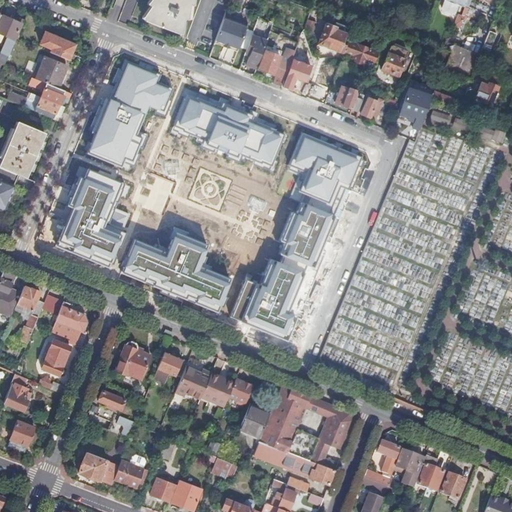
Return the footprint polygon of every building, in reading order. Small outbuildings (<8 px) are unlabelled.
[(155,0),(150,8),(153,10),(145,23),(178,36),(180,20),(184,22),(185,8),(189,9),(189,0),(155,0)] [(445,0),(467,9),(470,0),(445,0)] [(461,28),(463,15),(455,14),(453,27),(461,28)] [(14,22),(0,15),(0,33),(7,37),(0,53),(0,63),(5,66),(16,41),(14,40),(23,22),(15,18),(14,22)] [(244,29),(223,21),(215,42),(236,50),(244,29)] [(312,34),(315,25),(307,21),(303,31),(312,34)] [(339,52),(343,54),(346,47),(341,45),(345,36),(334,32),(335,30),(325,26),(319,45),(338,53),(339,52)] [(480,57),(453,47),(450,56),(444,73),(470,83),(482,57),(487,59),(496,35),(489,33),(481,53),(482,54),(480,57)] [(53,51),(57,39),(46,34),(41,46),(53,51)] [(246,66),(257,71),(267,43),(252,37),(246,53),(250,55),(246,66)] [(68,62),(69,61),(75,47),(57,39),(53,51),(52,54),(68,62)] [(466,41),(463,49),(473,52),(476,44),(466,41)] [(378,54),(348,43),(346,47),(343,54),(352,58),(351,61),(372,69),(378,54)] [(281,88),(293,93),(295,88),(292,86),(296,76),(294,75),(301,59),(302,60),(305,54),(303,53),(305,47),(297,44),(294,52),(281,88)] [(409,61),(408,60),(405,59),(407,55),(406,53),(392,47),(390,48),(381,71),(398,78),(399,75),(403,76),(409,61)] [(273,85),(281,88),(294,52),(287,50),(273,85)] [(273,77),(279,58),(264,53),(258,71),(273,77)] [(125,58),(87,153),(123,168),(126,162),(134,165),(145,138),(137,135),(148,107),(162,113),(172,89),(158,84),(162,73),(125,58)] [(46,84),(58,89),(67,67),(45,59),(36,80),(41,82),(46,84)] [(41,82),(36,80),(32,78),(30,85),(38,88),(41,82)] [(70,101),(72,95),(58,89),(46,84),(41,98),(65,108),(66,109),(70,101)] [(487,117),(497,88),(489,85),(488,88),(480,85),(477,94),(470,91),(466,93),(463,102),(472,106),(470,110),(487,117)] [(342,107),(351,111),(356,97),(356,92),(341,87),(337,97),(345,101),(342,107)] [(285,128),(187,90),(170,131),(269,170),(285,128)] [(413,128),(419,131),(422,123),(423,120),(428,106),(430,102),(431,100),(423,97),(424,95),(409,90),(400,116),(409,119),(411,115),(417,117),(413,128)] [(61,123),(63,117),(61,117),(65,108),(41,98),(31,94),(29,99),(11,92),(7,100),(61,123)] [(454,101),(436,94),(433,93),(431,100),(430,102),(450,110),(454,101)] [(357,113),(362,99),(356,97),(351,111),(357,113)] [(378,114),(383,103),(377,100),(376,103),(367,100),(361,116),(370,119),(373,113),(378,114)] [(428,120),(447,126),(450,116),(431,111),(428,120)] [(0,168),(19,176),(27,179),(45,134),(18,123),(0,164),(0,168)] [(480,126),(476,136),(500,145),(504,135),(480,126)] [(361,157),(302,133),(288,165),(302,170),(291,197),(300,200),(295,213),(292,211),(280,239),(284,241),(276,260),(269,257),(257,285),(246,280),(231,317),(285,340),(295,317),(286,313),(306,265),(312,268),(335,213),(327,210),(337,185),(348,189),(361,157)] [(0,206),(6,209),(7,208),(16,186),(15,186),(19,176),(0,168),(0,206)] [(126,184),(86,168),(54,246),(107,267),(129,214),(116,209),(126,184)] [(133,239),(120,271),(218,311),(232,279),(199,265),(207,245),(172,230),(163,251),(133,239)] [(16,275),(5,270),(0,280),(0,281),(0,312),(11,317),(14,311),(21,293),(10,289),(16,275)] [(23,289),(21,293),(14,311),(22,314),(24,308),(32,311),(25,328),(24,327),(18,341),(27,345),(41,309),(44,304),(37,301),(40,293),(31,290),(30,292),(23,289)] [(47,296),(44,304),(41,309),(58,316),(61,308),(63,303),(47,296)] [(81,349),(87,333),(82,331),(85,323),(82,316),(61,308),(58,316),(51,335),(69,342),(68,344),(81,349)] [(52,341),(47,355),(64,362),(69,348),(52,341)] [(127,343),(125,345),(115,371),(126,376),(127,375),(141,380),(151,354),(137,348),(136,349),(136,346),(135,344),(133,342),(130,342),(127,343)] [(181,378),(185,367),(187,362),(165,353),(154,379),(165,383),(169,374),(175,376),(175,375),(181,378)] [(64,362),(47,355),(41,369),(59,376),(64,362)] [(201,397),(210,374),(201,370),(200,374),(185,367),(181,378),(175,392),(184,396),(186,393),(200,399),(201,397)] [(228,396),(233,384),(225,380),(224,381),(219,379),(219,378),(210,374),(201,397),(224,407),(228,396)] [(25,380),(15,375),(3,404),(23,412),(24,410),(26,410),(28,405),(27,403),(31,394),(26,392),(27,389),(22,387),(25,380)] [(63,396),(65,389),(53,383),(52,385),(49,383),(51,379),(46,377),(45,380),(41,381),(41,380),(38,385),(63,396)] [(242,382),(235,379),(233,384),(228,396),(243,403),(251,386),(250,385),(250,384),(243,380),(242,382)] [(260,439),(258,443),(286,453),(310,396),(297,391),(282,385),(269,416),(260,439)] [(125,395),(117,392),(115,397),(101,392),(98,401),(121,411),(124,401),(123,401),(125,395)] [(317,464),(321,466),(325,457),(329,446),(342,450),(353,421),(350,413),(340,409),(332,406),(327,418),(319,438),(314,449),(292,440),(297,429),(305,409),(310,397),(310,396),(286,453),(287,453),(317,464)] [(327,418),(332,406),(320,401),(310,397),(305,409),(327,418)] [(238,430),(260,439),(269,416),(248,407),(238,430)] [(90,412),(88,418),(100,422),(102,416),(90,412)] [(34,428),(17,421),(7,445),(24,452),(34,428)] [(116,425),(113,432),(129,439),(132,432),(116,425)] [(319,438),(297,429),(292,440),(314,449),(319,438)] [(176,441),(167,438),(159,459),(168,463),(176,441)] [(216,452),(219,445),(212,442),(209,449),(216,452)] [(394,470),(397,461),(394,460),(398,449),(381,442),(376,453),(387,457),(381,473),(383,474),(391,477),(394,470)] [(191,448),(204,453),(206,449),(192,443),(190,447),(191,448)] [(308,477),(329,485),(334,471),(321,466),(317,464),(317,466),(286,455),(287,453),(286,453),(258,443),(253,455),(252,455),(248,463),(251,464),(255,457),(309,476),(308,477)] [(425,459),(401,451),(397,461),(394,470),(406,475),(402,484),(414,488),(420,472),(425,459)] [(217,458),(225,462),(227,455),(219,452),(216,458),(217,458)] [(107,461),(86,453),(78,474),(99,482),(100,481),(112,485),(113,480),(118,469),(106,464),(107,461)] [(133,455),(130,462),(143,467),(146,460),(145,456),(136,453),(133,455)] [(208,461),(215,464),(217,458),(216,458),(210,456),(208,461)] [(426,456),(425,459),(420,472),(422,473),(417,485),(426,488),(434,469),(437,460),(426,456)] [(321,466),(334,471),(337,462),(325,457),(321,466)] [(215,464),(211,474),(225,479),(225,478),(230,479),(232,475),(234,476),(238,467),(225,462),(217,458),(215,464)] [(118,469),(113,480),(120,483),(136,489),(138,484),(140,478),(143,478),(146,471),(143,470),(145,467),(143,467),(130,462),(129,461),(129,462),(121,459),(118,469)] [(434,469),(426,488),(435,492),(443,473),(434,469)] [(382,476),(367,470),(364,478),(378,484),(387,487),(390,479),(382,476)] [(464,481),(448,474),(440,493),(457,500),(464,481)] [(299,490),(306,492),(309,485),(289,478),(288,479),(285,478),(283,483),(299,490)] [(378,484),(364,478),(361,485),(375,491),(378,484)] [(150,496),(169,503),(176,486),(156,479),(150,496)] [(277,508),(287,511),(295,493),(298,494),(299,490),(283,483),(273,480),(273,481),(271,486),(281,489),(280,494),(276,493),(274,498),(278,499),(276,504),(275,507),(277,508)] [(201,490),(179,482),(170,503),(192,511),(201,490)] [(308,502),(320,507),(323,499),(311,494),(308,502)] [(377,511),(382,499),(369,494),(366,504),(369,505),(366,511),(377,511)] [(499,501),(490,497),(484,511),(511,511),(511,506),(508,504),(506,504),(507,503),(500,500),(500,501),(499,501)] [(255,511),(252,511),(254,506),(253,502),(249,500),(246,502),(244,507),(225,500),(222,509),(229,511),(255,511)] [(264,503),(262,509),(269,511),(276,511),(277,508),(275,507),(264,503)]
